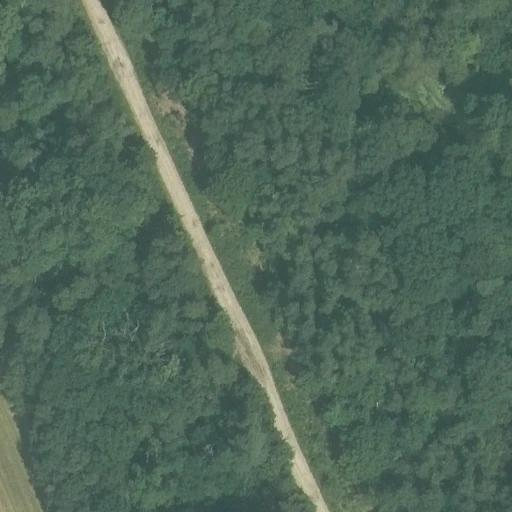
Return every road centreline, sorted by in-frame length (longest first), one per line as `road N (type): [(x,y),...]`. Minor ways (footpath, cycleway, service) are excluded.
road 1 (track): [(91,0),(224,299)]
road 2 (track): [(224,299),(319,511)]
